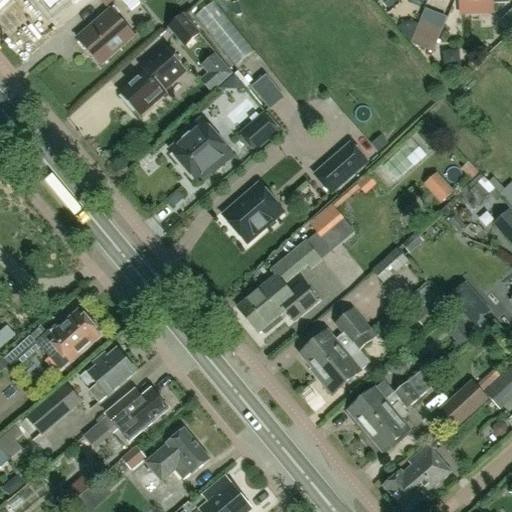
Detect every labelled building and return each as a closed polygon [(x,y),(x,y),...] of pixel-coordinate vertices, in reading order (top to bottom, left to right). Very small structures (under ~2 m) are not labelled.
[(38,0),(51,15),(68,0),(74,8),(83,0),(38,0)] [(99,0),(107,8),(116,0),(120,0),(131,12),(140,3),(137,0),(99,0)] [(134,38),(111,11),(77,39),(100,66),(134,38)] [(437,43),(448,20),(427,11),(416,34),(437,43)] [(201,34),(184,14),(168,28),(185,48),(201,34)] [(398,29),(410,44),(418,25),(411,23),(403,24),(398,29)] [(140,68),(144,73),(120,93),(140,116),(165,94),(165,93),(187,73),(164,47),(140,68)] [(461,67),(459,51),(443,52),(444,69),(461,67)] [(218,86),(231,75),(214,55),(201,66),(218,86)] [(285,99),(266,76),(251,88),(270,111),(285,99)] [(256,155),(281,133),(263,114),(238,136),(256,155)] [(232,156),(202,122),(185,137),(186,138),(170,152),(197,183),(211,171),(212,173),(232,156)] [(371,144),(378,152),(387,144),(380,136),(371,144)] [(350,143),(313,176),(332,197),(369,165),(350,143)] [(468,163),(461,170),(471,181),(479,174),(468,163)] [(499,164),(492,171),(505,184),(511,177),(499,164)] [(444,197),(460,183),(443,165),(428,178),(444,197)] [(376,185),(366,174),(355,185),(365,195),(376,185)] [(511,183),(505,190),(500,195),(511,207),(511,183)] [(259,186),(226,216),(249,243),(282,213),(259,186)] [(511,214),(509,211),(493,225),(511,245),(511,214)] [(327,245),(348,226),(339,215),(317,233),(327,245)] [(466,228),(456,216),(449,222),(460,234),(466,228)] [(409,255),(422,243),(416,236),(402,248),(409,255)] [(306,243),(286,259),(299,274),(307,267),(311,271),(322,262),(306,243)] [(384,285),(408,263),(397,250),(372,272),(384,285)] [(299,274),(286,259),(270,272),(275,277),(237,308),(248,322),(287,290),(284,286),(299,274)] [(290,294),(287,290),(248,322),(259,335),(286,313),(295,323),(319,304),(302,284),(290,294)] [(459,309),(475,295),(466,284),(450,298),(459,309)] [(437,299),(422,313),(433,325),(447,311),(437,299)] [(342,335),(335,341),(328,333),(301,356),(317,376),(344,352),(353,345),(367,333),(371,330),(352,309),(334,326),(342,335)] [(48,336),(47,337),(57,349),(49,357),(60,369),(68,362),(69,362),(99,336),(96,333),(97,328),(92,322),(88,323),(82,317),(79,313),(58,332),(56,329),(48,336)] [(472,338),(458,321),(447,330),(461,347),(472,338)] [(40,327),(4,358),(15,370),(41,347),(38,344),(47,337),(48,336),(40,327)] [(367,333),(353,345),(360,353),(374,340),(367,333)] [(99,404),(107,397),(136,373),(117,351),(107,359),(104,355),(96,362),(99,366),(89,375),(87,372),(80,378),(88,388),(95,382),(97,385),(88,393),(99,404)] [(344,352),(317,376),(333,395),(361,372),(344,352)] [(500,411),(511,399),(511,369),(510,368),(483,393),(500,411)] [(471,382),(432,418),(449,437),(489,400),(482,393),(500,377),(494,371),(476,387),(471,382)] [(420,373),(386,400),(377,388),(347,414),(364,434),(427,381),(420,373)] [(427,381),(364,434),(381,455),(411,430),(403,420),(408,416),(405,411),(433,389),(427,381)] [(42,438),(82,403),(65,383),(25,418),(42,438)] [(115,426),(129,414),(143,431),(167,411),(152,392),(137,404),(130,395),(106,415),(115,426)] [(161,484),(175,472),(183,482),(192,475),(192,476),(210,461),(185,430),(166,446),(167,446),(145,464),(161,484)] [(408,464),(412,468),(403,475),(402,473),(384,488),(403,511),(410,511),(425,500),(423,498),(451,473),(428,446),(408,464)] [(132,472),(147,459),(137,447),(122,460),(132,472)] [(0,448),(0,469),(10,461),(0,448)] [(249,511),(251,510),(225,479),(204,497),(209,504),(200,511),(199,511),(249,511)] [(80,481),(69,491),(76,499),(87,489),(80,481)]
